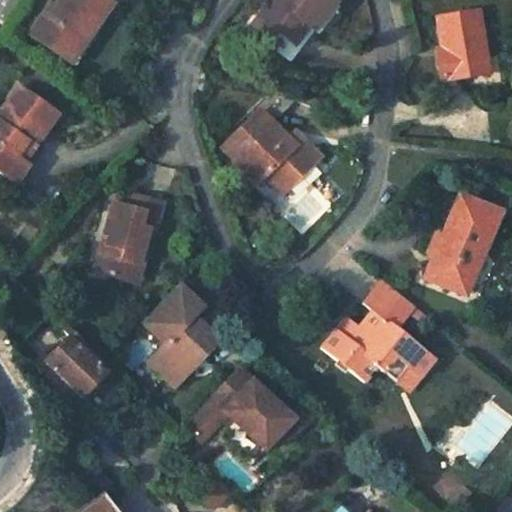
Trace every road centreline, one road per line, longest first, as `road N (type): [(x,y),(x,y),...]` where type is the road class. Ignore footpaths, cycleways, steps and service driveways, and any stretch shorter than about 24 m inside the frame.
road 1 (residential): [(222,0),(182,54),(174,91),(218,235),(253,273),(283,274),(314,262),(371,186),(387,74),(378,0)]
road 2 (unclassified): [(0,372),(27,417),(24,457),(0,490)]
